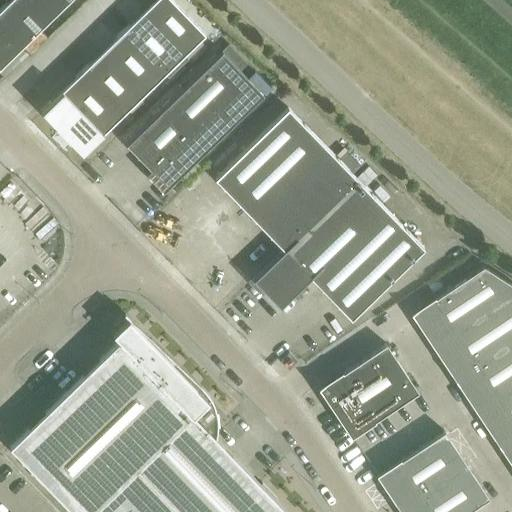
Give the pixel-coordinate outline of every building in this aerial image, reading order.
[(60,8),(52,0),(8,0),(1,7),(30,37),(60,8)] [(205,33),(172,0),(153,0),(142,10),(184,53),(205,33)] [(0,66),(30,37),(1,7),(0,7),(0,66)] [(184,53),(142,10),(122,30),(163,73),(184,53)] [(163,73),(122,30),(101,50),(143,93),(163,73)] [(143,93),(101,50),(81,70),(122,113),(143,93)] [(167,186),(263,93),(221,51),(125,144),(167,186)] [(122,113),(81,70),(60,90),(102,133),(122,113)] [(102,133),(60,90),(40,110),(81,153),(102,133)] [(424,248),(287,107),(214,178),(284,250),(256,277),(265,286),(263,287),(263,288),(268,292),(269,291),(281,302),(309,275),(350,319),(424,248)] [(434,346),(511,293),(511,284),(483,265),(434,298),(435,299),(413,313),(419,320),(417,321),(434,346)] [(455,378),(511,339),(511,293),(434,346),(455,378)] [(277,498),(262,482),(260,484),(215,437),(216,433),(216,428),(217,424),(217,419),(216,414),(216,412),(215,408),(214,406),(213,403),(212,401),(211,400),(210,396),(208,393),(206,391),(204,388),(202,386),(129,316),(112,332),(119,339),(9,446),(73,511),(287,511),(275,499),(277,498)] [(476,410),(511,386),(511,339),(455,378),(476,410)] [(417,391),(407,375),(385,343),(341,372),(342,374),(321,388),(326,395),(325,396),(351,435),(417,391)] [(287,370),(296,361),(287,352),(278,361),(287,370)] [(498,442),(511,432),(511,386),(476,410),(498,442)] [(399,508),(466,463),(444,430),(377,474),(399,508)] [(511,463),(511,432),(498,442),(511,463)] [(402,511),(465,511),(488,497),(466,463),(399,508),(402,511)]
